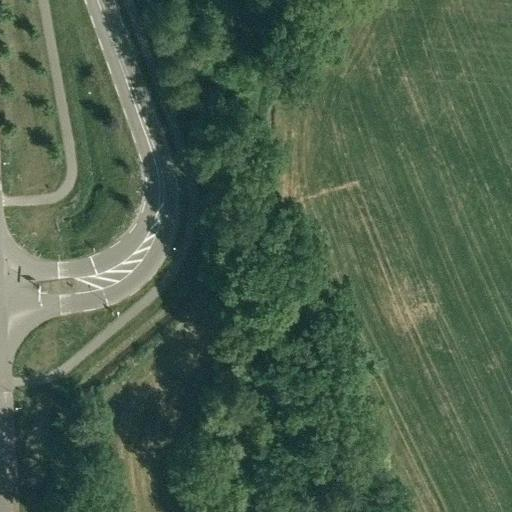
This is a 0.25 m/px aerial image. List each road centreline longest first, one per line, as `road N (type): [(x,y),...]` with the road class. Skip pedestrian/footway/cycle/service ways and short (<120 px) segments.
road 1 (secondary): [(0,291),(91,281),(130,266),(157,225),(157,166),(99,0)]
road 2 (secondary): [(7,511),(0,369)]
